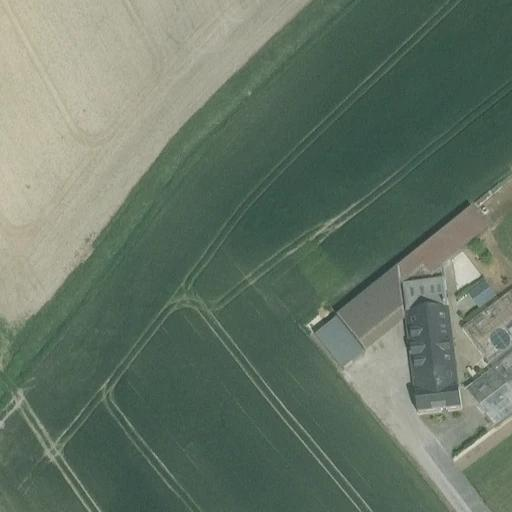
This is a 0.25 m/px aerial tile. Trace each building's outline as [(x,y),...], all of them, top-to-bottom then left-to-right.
[(511,65),(273,260),(326,325),(470,208),(511,174),(511,65)] [(397,267),(400,270),(339,320),(367,354),(407,322),(402,287),(424,268),(432,278),(490,232),(470,208),(397,267)] [(445,281),(403,287),(407,315),(449,309),(445,281)] [(487,284),(471,293),(479,307),(495,297),(487,284)] [(511,292),(464,329),(494,371),(467,391),(497,431),(456,463),(486,503),(511,483),(511,292)] [(449,309),(407,315),(420,415),(462,409),(449,309)]
